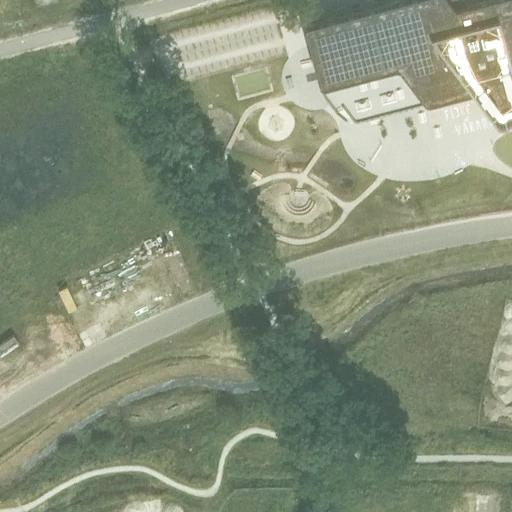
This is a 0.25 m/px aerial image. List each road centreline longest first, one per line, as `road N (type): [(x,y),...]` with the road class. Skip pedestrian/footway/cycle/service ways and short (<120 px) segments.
road 1 (unclassified): [(511,227),(369,250),(254,286),(136,333),(0,412)]
road 2 (unclassified): [(0,49),(188,0)]
